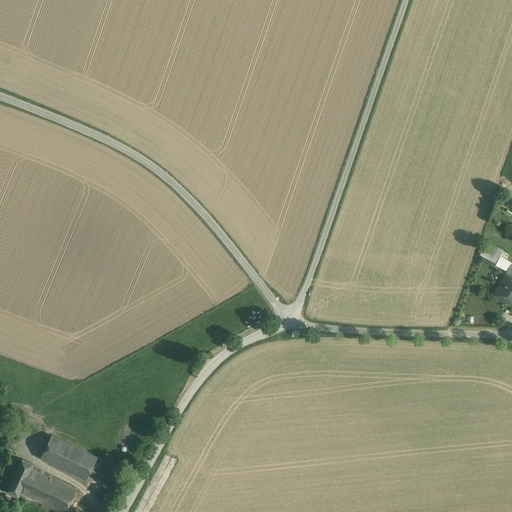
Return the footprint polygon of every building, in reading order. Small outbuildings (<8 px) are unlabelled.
[(504,249),(487,240),(479,254),(496,263),(504,249)] [(511,264),(499,258),(495,266),(507,272),(511,264)] [(511,277),(505,274),(493,295),(511,305),(511,277)] [(23,432),(12,427),(7,437),(9,438),(17,442),(18,442),(23,432)] [(97,455),(52,433),(40,457),(86,479),(90,470),(97,455)] [(17,442),(9,438),(6,445),(14,449),(17,442)] [(118,465),(97,455),(90,470),(111,480),(118,465)] [(22,458),(6,490),(18,495),(20,492),(31,467),(34,463),(22,458)] [(65,511),(76,488),(31,467),(20,492),(60,511),(65,511)]
